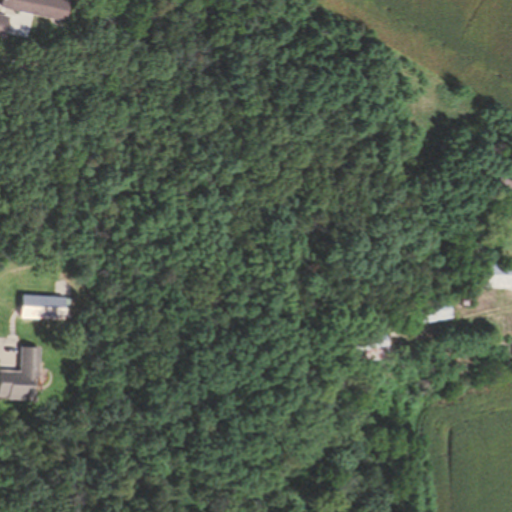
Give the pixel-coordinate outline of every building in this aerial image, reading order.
[(59,0),(68,2),(63,23),(0,9),(0,0),(59,0)] [(489,154),(490,154),(491,155),(492,156),(492,157),(492,158),(492,159),(492,160),(491,161),(490,161),(490,162),(489,162),(488,162),(487,162),(486,162),(485,161),(484,160),(484,159),(484,158),(484,157),(484,156),(485,155),(486,154),(487,154),(488,154),(489,154)] [(499,157),(500,157),(500,158),(501,159),(502,160),(502,161),(502,162),(501,163),(501,164),(500,165),(499,165),(498,166),(497,166),(496,166),(495,165),(494,164),(493,164),(493,163),(493,162),(493,161),(493,160),(493,159),(494,158),(495,158),(495,157),(497,157),(498,157),(499,157)] [(511,182),(511,193),(496,188),(500,178),(511,182)] [(511,265),(511,289),(481,289),(481,265),(511,265)] [(66,298),(66,300),(72,300),(72,318),(65,318),(64,321),(21,319),(22,296),(66,298)] [(464,298),(465,298),(466,299),(466,300),(467,300),(467,301),(467,302),(467,303),(466,304),(466,305),(465,306),(464,306),(463,307),(462,307),(461,307),(460,306),(459,305),(458,304),(458,303),(458,302),(458,301),(458,300),(459,299),(460,299),(461,298),(462,298),(463,298),(464,298)] [(451,319),(416,325),(413,308),(448,302),(451,319)] [(386,359),(345,367),(340,340),(381,332),(386,359)] [(39,349),(37,380),(31,379),(29,401),(6,400),(6,397),(0,397),(0,372),(18,373),(19,348),(39,349)]
